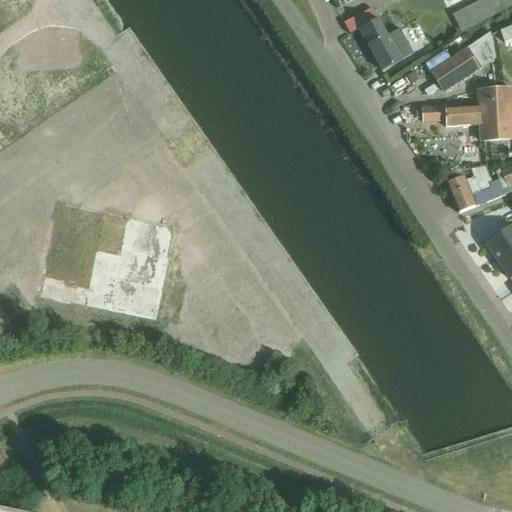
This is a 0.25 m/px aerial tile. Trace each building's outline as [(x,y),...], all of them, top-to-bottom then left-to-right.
[(451,0),(454,8),(475,0),(451,0)] [(511,0),(489,0),(477,6),(453,19),(460,32),(509,7),(511,4),(511,0)] [(377,21),(359,31),(382,72),(413,55),(402,35),(400,30),(386,37),(377,21)] [(511,28),(500,32),(505,44),(511,41),(511,28)] [(489,35),(465,51),(469,58),(474,64),(479,71),(496,59),(493,45),(489,35)] [(464,51),(430,74),(443,94),(478,71),(464,51)] [(479,127),(480,143),(509,141),(508,125),(502,125),(500,91),(477,93),(478,107),(421,110),(422,124),(445,123),(445,129),(479,127)] [(511,184),(511,168),(500,173),(506,187),(511,184)] [(446,185),(458,215),(504,197),(498,182),(490,185),(489,181),(476,186),(473,180),(465,183),(463,178),(446,185)] [(59,203),(46,301),(167,317),(180,219),(59,203)] [(214,213),(224,228),(235,221),(226,206),(214,213)] [(511,227),(485,245),(510,281),(511,279),(511,227)]
